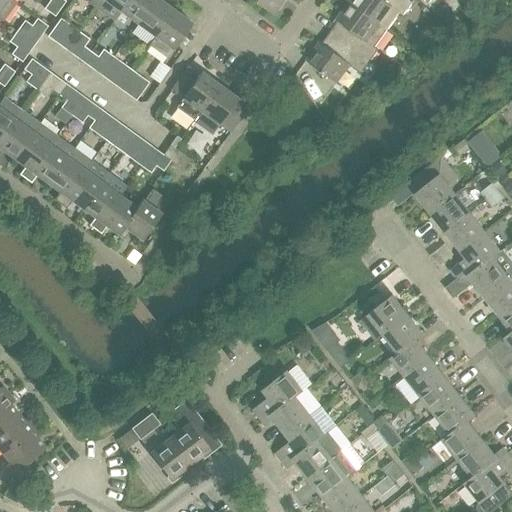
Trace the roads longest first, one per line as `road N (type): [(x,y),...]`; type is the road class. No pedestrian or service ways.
road 1 (residential): [(511,403),(378,224)]
road 2 (residential): [(319,0),(287,41),(269,47),(204,0)]
road 3 (residential): [(244,464),(234,428),(209,394),(259,355)]
